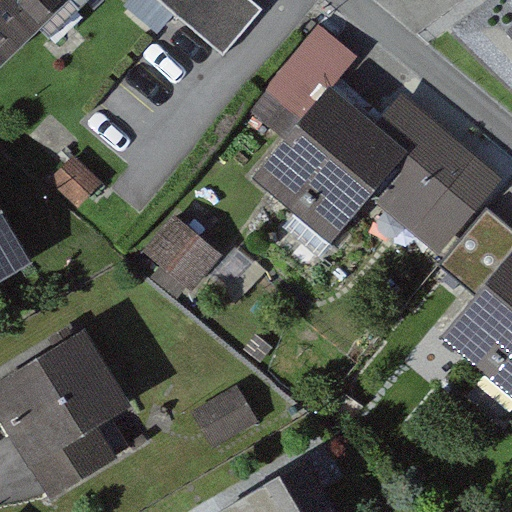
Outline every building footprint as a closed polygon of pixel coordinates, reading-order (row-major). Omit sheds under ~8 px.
[(0,0),(0,58),(64,0),(0,0)] [(154,0),(225,60),(268,9),(257,0),(154,0)] [(247,181),(329,252),(406,163),(324,93),(354,58),(328,35),(277,94),(303,116),(247,181)] [(0,282),(32,263),(0,210),(0,282)] [(174,222),(157,264),(205,284),(222,241),(174,222)] [(511,259),(442,341),(511,400),(511,259)] [(0,380),(0,405),(54,494),(135,445),(71,338),(0,380)] [(243,511),(328,511),(305,474),(243,511)]
